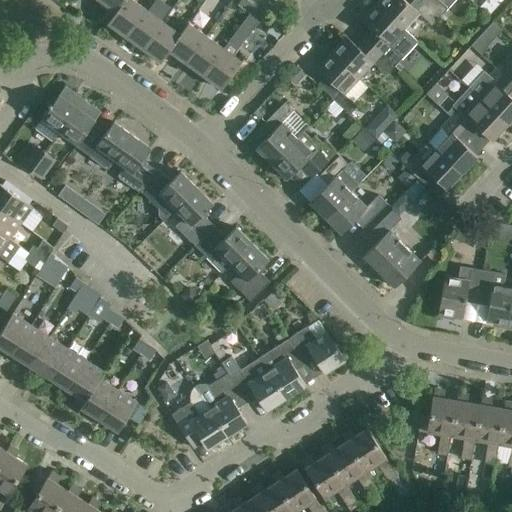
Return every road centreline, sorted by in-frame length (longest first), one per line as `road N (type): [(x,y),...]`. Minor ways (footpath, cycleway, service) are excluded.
road 1 (residential): [(401,341),(333,395),(316,419),(271,435),(168,495),(0,405)]
road 2 (unclassified): [(401,341),(203,145)]
road 3 (unclassified): [(203,145),(90,63),(67,56),(12,62)]
road 4 (residential): [(203,145),(340,0)]
